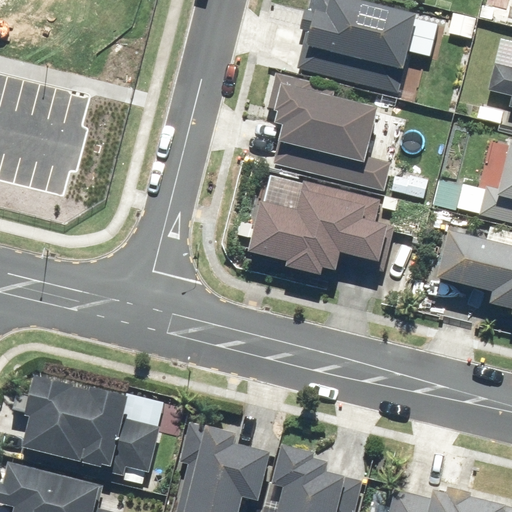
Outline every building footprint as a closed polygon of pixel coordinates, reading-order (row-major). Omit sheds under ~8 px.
[(313,31),(304,69),(404,94),(411,69),(415,70),(429,15),(367,0),(317,0),(315,11),(313,11),(308,29),(313,31)] [(484,19),(455,13),(451,35),(480,41),(484,19)] [(511,95),(511,66),(502,64),(495,91),(511,95)] [(289,123),(279,164),(391,191),(398,163),(377,158),(389,108),(340,96),(341,92),(319,87),(320,83),(283,74),(274,108),(290,112),(287,123),(289,123)] [(307,210),(274,202),(261,251),(300,261),(299,266),(333,275),(335,267),(348,271),(353,252),(391,262),(400,225),(382,221),(388,201),(311,181),(308,195),(311,196),(307,210)] [(494,186),(486,216),(511,221),(511,187),(511,190),(494,186)] [(511,243),(462,231),(450,277),(505,291),(502,303),(511,305),(511,243)] [(41,412),(32,454),(129,475),(132,465),(157,471),(167,425),(133,418),(139,393),(47,373),(42,394),(25,391),(21,408),(41,412)] [(194,463),(181,511),(249,511),(254,494),(269,498),(282,450),(245,440),(247,431),(216,423),(215,426),(196,421),(186,461),(194,463)] [(346,511),(356,473),(336,468),(338,459),(324,456),(326,450),(293,442),(283,481),(293,483),(286,511),(346,511)] [(120,511),(104,508),(110,483),(19,461),(19,462),(14,461),(9,480),(5,479),(0,498),(25,504),(23,511),(120,511)] [(401,489),(395,511),(511,511),(511,500),(482,493),(482,490),(459,484),(457,490),(444,487),(441,498),(401,489)]
